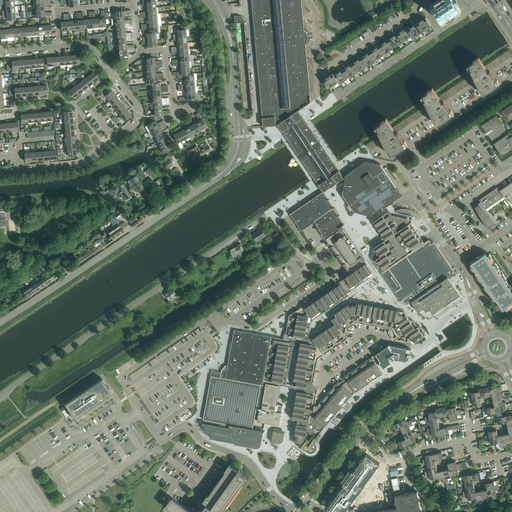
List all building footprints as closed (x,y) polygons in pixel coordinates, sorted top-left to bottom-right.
[(322,192),(324,192),(333,185),(344,178),(301,115),(298,111),(311,102),(305,43),(306,42),(307,41),(307,40),(307,39),(307,38),(307,37),(307,35),(307,34),(307,33),(306,33),(305,32),(305,31),(304,31),(301,0),(251,0),(254,26),(263,126),(267,126),(277,125),(280,129),(314,179),(322,192)] [(461,11),(454,0),(437,0),(430,5),(443,23),(461,11)] [(114,12),(115,18),(123,17),(123,14),(124,14),(131,13),(130,10),(114,12)] [(421,21),(427,29),(429,28),(429,27),(431,26),(425,18),(421,21)] [(416,24),(422,32),(423,31),(424,31),(427,29),(421,21),(416,24)] [(412,27),(418,35),(420,34),(420,33),(422,32),(416,24),(412,27)] [(408,29),(406,27),(401,31),(407,39),(410,38),(410,37),(411,36),(407,30),(408,29)] [(411,36),(412,38),(414,37),(415,37),(418,35),(412,27),(408,29),(407,30),(411,36)] [(397,34),(402,42),(404,41),(407,39),(401,31),(397,34)] [(392,37),(398,45),(401,43),(402,42),(397,34),(392,37)] [(388,40),(393,48),(395,46),(395,47),(398,45),(392,37),(388,40)] [(393,48),(388,40),(383,43),(389,51),(392,50),(392,49),(393,48)] [(386,53),(389,51),(383,43),(379,46),(384,54),(386,53)] [(374,49),(380,57),(383,56),(383,55),(384,54),(379,46),(374,49)] [(134,48),(118,50),(118,56),(127,55),(127,52),(128,51),(128,52),(134,51),(134,48)] [(370,52),(375,60),(377,59),(380,57),(374,49),(370,52)] [(370,151),(383,142),(385,145),(392,154),(405,145),(403,142),(404,141),(397,132),(429,111),(431,115),(438,123),(451,115),(449,111),(450,110),(443,102),(475,81),(477,84),(484,92),(497,84),(495,81),(496,80),(489,71),(511,56),(511,55),(508,50),(484,66),(480,60),(478,57),(473,61),(474,62),(469,65),(470,67),(471,70),(470,71),(472,75),(438,97),(434,91),(432,88),(427,91),(428,92),(423,96),(424,98),(425,100),(424,101),(426,105),(392,128),(388,122),(386,119),(381,122),(382,123),(377,126),(378,129),(379,131),(378,132),(380,136),(366,145),(370,151)] [(365,55),(371,63),(374,62),(374,61),(375,60),(370,52),(365,55)] [(361,58),(366,66),(368,65),(371,63),(365,55),(361,58)] [(356,61),(362,69),(365,68),(364,67),(366,66),(361,58),(356,61)] [(352,64),(357,72),(359,71),(362,69),(356,61),(352,64)] [(347,67),(353,75),(356,74),(355,73),(357,72),(352,64),(347,67)] [(343,70),(348,78),(350,77),(353,75),(347,67),(343,70)] [(179,72),(173,72),(174,76),(177,76),(177,75),(190,74),(189,68),(180,68),(180,72),(179,72)] [(338,73),(344,81),(347,80),(346,79),(348,78),(343,70),(338,73)] [(88,76),(93,83),(98,79),(93,72),(88,76)] [(334,76),(334,75),(333,73),(328,77),(334,85),(337,84),(336,83),(337,82),(338,82),(334,76)] [(338,82),(337,82),(339,84),(341,83),(344,81),(338,73),(334,75),(334,76),(338,82)] [(93,83),(88,76),(83,80),(88,86),(93,83)] [(147,84),(150,84),(156,83),(156,80),(157,80),(163,79),(163,76),(147,78),(147,84)] [(328,77),(323,80),(329,88),(330,87),(331,87),(334,85),(328,77)] [(78,84),(83,90),(88,86),(83,80),(78,84)] [(83,90),(78,84),(73,87),(79,94),(83,90)] [(79,94),(73,87),(68,91),(74,98),(79,94)] [(109,101),(115,96),(111,91),(108,93),(106,91),(102,95),(105,99),(106,98),(109,101)] [(115,96),(109,101),(113,106),(119,100),(115,96)] [(116,110),(123,105),(119,100),(113,106),(116,110)] [(511,104),(501,112),(508,122),(511,118),(511,104)] [(123,105),(116,110),(120,115),(127,110),(123,105)] [(127,110),(120,115),(124,120),(131,115),(127,110)] [(196,123),(200,130),(206,127),(198,113),(195,115),(198,120),(199,121),(196,123)] [(481,126),(485,132),(486,131),(488,134),(487,134),(492,141),(501,135),(500,134),(506,130),(502,125),(503,124),(501,121),(500,121),(496,115),(490,120),(488,122),(487,121),(481,126)] [(200,130),(196,123),(193,124),(192,124),(192,123),(189,118),(187,119),(194,133),(200,130)] [(185,129),(189,136),(194,133),(187,119),(184,121),(187,126),(188,127),(185,129)] [(150,131),(165,123),(163,120),(158,123),(158,124),(157,124),(155,121),(147,125),(150,131)] [(154,136),(161,132),(160,129),(161,129),(166,126),(165,123),(150,131),(154,136)] [(189,136),(185,129),(182,131),(181,130),(180,126),(177,128),(183,140),(189,136)] [(178,143),(181,141),(182,143),(185,142),(183,140),(177,128),(174,129),(176,132),(177,133),(173,135),(178,143)] [(161,132),(154,136),(157,142),(168,135),(167,133),(164,134),(164,135),(163,135),(161,132)] [(511,135),(509,137),(507,134),(493,144),(502,156),(511,148),(511,135)] [(168,135),(157,142),(160,147),(168,143),(166,140),(167,139),(167,140),(170,138),(168,135)] [(202,155),(211,149),(206,142),(198,148),(202,155)] [(168,143),(160,147),(163,153),(175,146),(173,144),(170,145),(170,146),(169,146),(168,143)] [(189,153),(197,147),(196,145),(187,150),(189,153)] [(172,164),(169,160),(164,163),(167,168),(172,164)] [(383,168),(380,164),(365,162),(345,176),(345,178),(343,190),(358,213),(372,216),(391,203),(402,196),(384,169),(383,169),(383,168)] [(144,188),(139,181),(136,176),(128,181),(131,187),(134,191),(136,190),(138,192),(144,188)] [(147,187),(153,183),(150,178),(143,182),(147,187)] [(511,181),(500,190),(499,190),(504,197),(505,196),(510,203),(511,202),(511,181)] [(342,183),(326,193),(347,224),(344,228),(368,260),(371,257),(371,247),(379,243),(379,235),(371,222),(390,209),(392,213),(396,211),(392,205),(374,217),(370,217),(357,216),(340,192),(342,183)] [(126,200),(127,199),(131,197),(123,185),(119,187),(122,191),(120,191),(120,192),(119,193),(124,200),(125,199),(126,200)] [(474,208),(481,220),(483,223),(486,226),(488,229),(494,224),(488,216),(490,215),(486,209),(504,197),(499,190),(500,190),(497,187),(479,200),(480,202),(478,203),(478,205),(474,208)] [(325,238),(344,225),(324,192),(322,192),(289,214),(301,231),(314,222),(325,238)] [(389,211),(373,222),(382,235),(381,239),(381,243),(374,247),(372,259),(377,266),(403,303),(406,305),(411,301),(411,302),(418,312),(423,309),(426,312),(429,310),(432,314),(449,303),(460,295),(449,279),(455,275),(453,273),(453,272),(430,238),(424,243),(406,217),(397,216),(395,216),(392,215),(389,211)] [(112,239),(118,235),(124,232),(122,229),(127,226),(124,223),(119,226),(117,222),(112,225),(115,229),(108,233),(110,235),(109,235),(112,239)] [(227,366),(225,378),(266,386),(266,383),(279,386),(282,386),(286,383),(293,347),(299,348),(292,385),(294,388),(296,390),(297,392),(292,418),(293,420),(296,424),(293,442),(308,453),(310,453),(312,453),(314,452),(315,451),(316,449),(316,448),(316,447),(316,445),(315,444),(314,443),(321,434),(320,434),(323,429),(325,426),(353,394),(378,376),(382,373),(375,362),(371,357),(344,376),(346,378),(341,382),(340,383),(338,381),(317,406),(316,406),(314,405),(317,390),(313,383),(317,359),(346,339),(346,338),(346,336),(348,328),(356,323),(392,329),(397,336),(398,338),(401,342),(412,344),(426,335),(419,326),(415,325),(412,320),(409,320),(403,312),(352,302),(332,315),(330,326),(312,339),(307,338),(310,321),(348,295),(348,294),(347,293),(374,274),(373,274),(373,273),(372,272),(372,271),(371,270),(369,267),(368,266),(368,265),(367,265),(366,264),(366,263),(342,228),(326,239),(328,242),(329,244),(331,246),(333,249),(333,250),(335,253),(339,258),(347,270),(339,275),(337,271),(330,276),(333,280),(334,279),(335,281),(333,282),(334,284),(289,315),(289,316),(287,324),(284,339),(271,337),(263,335),(263,336),(242,332),(234,330),(230,352),(228,362),(227,366)] [(252,235),(256,242),(266,236),(261,228),(252,235)] [(102,237),(93,243),(96,247),(105,241),(102,237)] [(248,242),(251,247),(254,251),(257,249),(254,245),(253,245),(251,241),(248,242)] [(234,247),(237,250),(242,257),(244,256),(241,252),(244,250),(247,248),(242,242),(239,244),(239,243),(234,247)] [(242,257),(237,250),(234,247),(230,250),(234,256),(236,255),(239,259),(242,257)] [(511,290),(511,291),(510,289),(511,288),(509,286),(509,285),(490,257),(489,258),(488,255),(487,255),(485,253),(479,257),(478,256),(476,258),(476,259),(470,263),(472,266),(471,266),(473,269),(472,269),(492,298),(492,297),(494,300),(495,299),(496,302),(497,302),(502,310),(505,308),(505,309),(508,307),(508,308),(511,305),(511,290)] [(46,277),(49,282),(57,276),(53,272),(46,277)] [(38,282),(41,287),(49,282),(46,277),(44,278),(44,276),(41,278),(42,279),(38,282)] [(31,287),(34,292),(41,287),(38,282),(37,283),(36,281),(33,283),(34,285),(31,287)] [(34,292),(31,287),(23,292),(26,297),(34,292)] [(169,290),(164,294),(169,301),(174,298),(173,295),(175,294),(173,290),(170,292),(169,290)] [(409,360),(411,349),(389,345),(375,355),(379,360),(379,363),(383,369),(393,363),(391,361),(394,359),(406,361),(409,360)] [(203,423),(203,424),(202,425),(203,426),(204,427),(205,428),(205,429),(205,430),(205,431),(206,430),(206,431),(207,432),(208,433),(207,433),(207,434),(208,433),(208,434),(209,434),(209,435),(210,435),(210,436),(210,437),(211,438),(212,438),(213,439),(214,439),(234,443),(234,445),(235,444),(242,445),(255,448),(258,447),(260,446),(261,444),(263,431),(264,432),(264,431),(263,431),(253,429),(256,408),(259,408),(261,408),(263,401),(266,386),(225,378),(227,366),(225,366),(222,370),(221,371),(221,372),(221,373),(212,372),(207,398),(203,420),(206,420),(205,423),(203,422),(203,423)] [(64,404),(68,409),(67,409),(71,414),(71,413),(74,418),(112,393),(109,388),(106,383),(105,383),(102,378),(64,404)] [(266,386),(263,401),(276,403),(279,386),(266,383),(266,386)] [(490,389),(490,387),(486,388),(486,384),(483,384),(486,396),(492,395),(490,389)] [(468,400),(480,398),(479,391),(478,392),(470,393),(471,397),(467,398),(468,400)] [(503,393),(492,395),(493,401),(501,399),(500,396),(504,395),(503,393)] [(259,408),(257,421),(279,425),(283,405),(276,403),(263,401),(261,408),(259,408)] [(447,409),(447,406),(443,407),(443,404),(440,404),(442,416),(448,415),(447,409)] [(494,407),(495,413),(506,411),(505,404),(494,407)] [(495,413),(494,407),(486,408),(482,409),(482,412),(486,411),(487,415),(495,413)] [(424,417),(425,420),(437,417),(435,411),(427,413),(428,417),(424,417)] [(448,415),(450,421),(458,419),(457,416),(461,415),(460,412),(448,415)] [(494,423),(495,425),(499,424),(506,423),(507,422),(505,416),(497,418),(498,422),(494,423)] [(397,423),(400,428),(411,423),(410,421),(407,422),(405,419),(397,423)] [(387,427),(389,431),(388,432),(389,434),(393,432),(400,428),(397,423),(390,426),(387,427)] [(411,423),(400,428),(403,434),(410,430),(409,427),(412,425),(411,423)] [(439,429),(438,423),(430,425),(430,428),(427,429),(427,431),(439,429)] [(439,429),(440,435),(449,433),(448,429),(452,429),(451,426),(447,427),(439,429)] [(282,441),(284,433),(283,433),(282,430),(274,428),(273,429),(271,430),(269,439),(271,441),(271,442),(279,444),(279,443),(282,441)] [(410,430),(403,434),(405,439),(398,442),(394,444),(395,446),(399,444),(400,448),(408,445),(405,439),(416,434),(415,432),(412,433),(410,430)] [(485,439),(497,436),(496,430),(488,432),(489,436),(485,436),(485,439)] [(405,439),(408,445),(415,441),(414,438),(417,436),(420,435),(419,433),(416,434),(405,439)] [(499,442),(498,443),(499,444),(499,445),(499,444),(502,444),(503,448),(506,447),(503,435),(497,436),(499,442)] [(359,464),(336,496),(324,511),(325,511),(419,511),(421,511),(420,507),(419,507),(418,504),(419,504),(417,492),(407,494),(407,493),(404,494),(396,496),(397,500),(396,500),(397,508),(376,511),(356,511),(357,511),(354,509),(352,499),(369,475),(368,475),(372,470),(373,470),(379,462),(362,450),(357,457),(355,461),(359,464)] [(434,460),(442,459),(446,458),(446,456),(442,456),(441,452),(433,454),(434,460)] [(434,460),(433,454),(425,456),(426,459),(422,460),(422,463),(434,460)] [(206,497),(203,501),(200,499),(199,501),(196,503),(200,509),(199,510),(197,511),(192,511),(188,509),(172,497),(171,498),(167,503),(165,506),(172,511),(221,511),(247,477),(239,471),(238,470),(232,466),(229,464),(225,471),(226,471),(225,472),(222,476),(208,495),(207,495),(206,497)] [(424,472),(425,474),(437,472),(436,466),(427,468),(428,471),(424,472)] [(450,475),(458,474),(457,470),(467,468),(466,466),(449,469),(450,475)] [(438,478),(438,480),(442,479),(443,483),(445,482),(443,471),(437,472),(438,478)] [(472,480),(480,479),(484,478),(484,476),(484,474),(483,472),(471,474),(472,480)] [(460,483),(472,480),(471,474),(463,476),(464,479),(460,480),(460,483)] [(485,483),(486,489),(498,487),(498,485),(497,481),(493,482),(485,483)] [(463,494),(475,492),(474,486),(465,488),(466,491),(462,492),(463,494)] [(488,496),(496,494),(495,490),(499,490),(498,487),(486,489),(488,496)] [(475,492),(476,498),(476,500),(477,503),(483,502),(481,491),(475,492)] [(468,500),(476,498),(475,492),(463,494),(463,497),(467,496),(468,500)]
